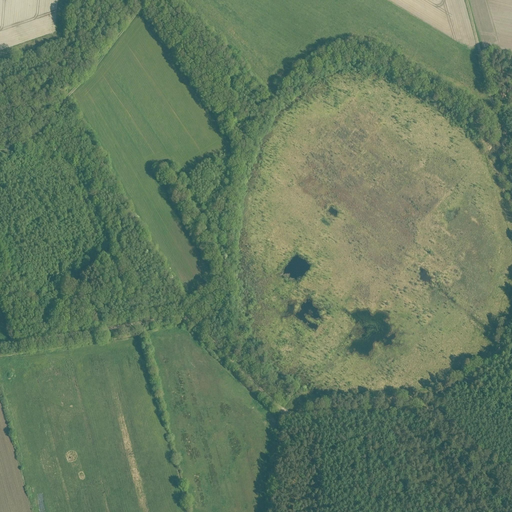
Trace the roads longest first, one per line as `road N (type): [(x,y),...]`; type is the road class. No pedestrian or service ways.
road 1 (track): [(0,345),(180,316),(283,411),(386,414),(436,404)]
road 2 (track): [(0,150),(50,120),(149,0)]
road 3 (track): [(465,0),(511,176)]
